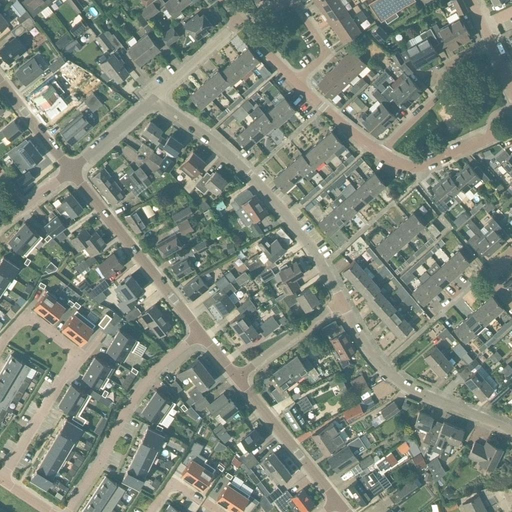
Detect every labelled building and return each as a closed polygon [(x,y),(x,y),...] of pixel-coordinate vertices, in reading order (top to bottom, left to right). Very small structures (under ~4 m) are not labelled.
[(34,17),(48,5),(43,0),(27,0),(29,2),(25,6),(34,17)] [(84,8),(77,0),(68,0),(78,12),(84,8)] [(154,0),(149,4),(140,12),(149,22),(147,20),(159,10),(158,9),(166,3),(163,0),(154,0)] [(140,11),(140,12),(149,4),(154,0),(140,0),(146,7),(140,11)] [(179,9),(189,0),(169,0),(165,4),(175,16),(178,20),(183,15),(181,12),(179,9)] [(320,0),(316,3),(323,13),(340,1),(339,0),(320,0)] [(368,0),(381,18),(384,15),(385,17),(384,17),(387,21),(398,14),(395,10),(394,11),(393,9),(406,0),(368,0)] [(452,0),(459,13),(467,9),(462,0),(452,0)] [(323,13),(330,23),(347,11),(340,1),(323,13)] [(20,23),(11,30),(30,16),(26,10),(17,18),(20,23)] [(30,16),(11,30),(11,31),(16,38),(27,29),(26,29),(35,22),(26,10),(30,16)] [(330,23),(337,33),(354,21),(347,11),(330,23)] [(144,27),(149,22),(140,12),(135,16),(144,27)] [(200,17),(197,14),(185,25),(196,39),(213,26),(203,14),(200,17)] [(459,18),(449,24),(460,43),(470,37),(459,18)] [(337,33),(343,43),(360,31),(354,21),(337,33)] [(442,35),(447,45),(450,49),(460,43),(449,24),(440,29),(436,23),(430,27),(430,28),(436,38),(442,35)] [(388,34),(378,25),(371,32),(381,42),(388,34)] [(168,46),(180,36),(172,26),(160,36),(168,46)] [(74,27),(70,30),(75,35),(79,32),(74,27)] [(423,40),(417,43),(427,61),(437,55),(430,41),(436,38),(430,28),(419,34),(423,40)] [(103,32),(113,44),(116,48),(122,44),(113,33),(112,34),(110,31),(108,33),(106,29),(103,32)] [(113,44),(103,32),(95,38),(105,50),(113,44)] [(147,33),(137,41),(149,56),(159,48),(147,33)] [(25,50),(15,37),(0,48),(0,52),(8,63),(25,50)] [(61,38),(55,43),(60,49),(66,44),(61,38)] [(366,44),(358,38),(352,45),(360,51),(366,44)] [(406,49),(416,67),(427,61),(417,43),(411,46),(408,40),(403,43),(406,49)] [(139,64),(149,56),(137,41),(127,49),(139,64)] [(67,46),(61,50),(66,56),(71,51),(67,46)] [(248,47),(239,55),(250,67),(253,71),(257,67),(254,63),(259,59),(248,47)] [(352,50),(343,58),(358,73),(367,65),(352,50)] [(412,71),(406,64),(403,61),(398,51),(391,55),(397,65),(403,71),(408,76),(412,71)] [(113,54),(100,64),(106,71),(101,75),(107,82),(114,77),(118,81),(128,73),(121,64),(124,62),(121,57),(118,60),(113,54)] [(239,55),(229,64),(240,76),(250,67),(239,55)] [(42,70),(33,58),(16,72),(25,84),(42,70)] [(55,70),(63,64),(57,58),(48,66),(53,72),(55,70)] [(343,58),(335,67),(349,82),(358,73),(343,58)] [(63,64),(55,70),(60,76),(73,66),(68,59),(66,61),(63,64)] [(231,84),(240,76),(229,64),(220,72),(229,82),(231,84)] [(377,64),(374,67),(380,73),(383,70),(377,64)] [(335,67),(326,75),(340,90),(349,82),(335,67)] [(209,79),(219,90),(229,82),(220,72),(219,70),(218,70),(209,79)] [(266,79),(272,74),(269,70),(262,75),(266,79)] [(404,79),(399,85),(413,99),(422,90),(408,76),(403,71),(399,75),(404,79)] [(326,75),(317,84),(331,99),(340,90),(326,75)] [(256,88),(263,82),(259,78),(253,84),(256,88)] [(356,83),(361,88),(366,82),(362,78),(356,83)] [(209,79),(200,87),(210,99),(219,90),(209,79)] [(269,80),(263,85),(266,89),(272,84),(269,80)] [(355,94),(361,88),(356,83),(350,89),(355,94)] [(404,108),(413,99),(399,85),(394,89),(389,84),(381,93),(388,100),(389,102),(393,97),(404,108)] [(200,87),(190,95),(201,107),(210,99),(200,87)] [(253,90),(250,87),(244,92),(247,96),(253,90)] [(381,103),(371,111),(385,126),(395,117),(383,105),(388,100),(381,93),(376,89),(372,93),(381,103)] [(257,91),(250,97),(254,100),(260,95),(257,91)] [(102,103),(93,93),(84,100),(93,111),(102,103)] [(238,104),(244,99),(241,95),(234,101),(238,104)] [(285,117),(295,109),(284,97),(275,105),(285,117)] [(357,97),(351,103),(358,111),(365,104),(357,97)] [(247,99),(241,105),(244,109),(247,112),(253,106),(247,99)] [(231,103),(225,109),(228,112),(229,112),(235,107),(231,103)] [(241,105),(232,114),(235,117),(244,109),(241,105)] [(275,105),(265,114),(263,112),(274,124),(274,123),(276,126),(285,117),(275,105)] [(61,131),(72,143),(98,121),(88,109),(61,131)] [(220,120),(225,115),(222,111),(216,117),(220,120)] [(376,135),(385,126),(371,111),(367,116),(364,113),(358,119),(366,127),(367,125),(376,135)] [(265,132),(274,124),(263,112),(254,120),(265,132)] [(226,125),(235,117),(232,114),(223,122),(226,125)] [(254,120),(245,128),(255,140),(265,132),(254,120)] [(6,136),(11,142),(23,132),(14,121),(0,132),(0,137),(1,140),(6,136)] [(152,141),(157,144),(163,137),(158,134),(161,130),(150,122),(143,132),(141,135),(147,140),(150,136),(154,139),(152,141)] [(246,149),(255,140),(245,128),(235,137),(246,149)] [(331,131),(322,139),(332,151),(337,156),(346,148),(341,143),(331,131)] [(165,139),(163,137),(157,144),(162,148),(164,146),(168,149),(166,152),(172,157),(182,143),(170,136),(169,137),(167,136),(165,139)] [(322,139),(312,147),(323,159),(332,151),(322,139)] [(30,165),(42,156),(29,140),(18,149),(30,165)] [(137,150),(148,158),(153,150),(143,143),(137,150)] [(312,147),(303,156),(311,166),(313,168),(323,159),(312,147)] [(14,148),(0,156),(0,163),(4,169),(21,158),(14,148)] [(495,158),(507,171),(511,166),(511,152),(509,155),(505,150),(495,158)] [(188,194),(195,186),(199,181),(203,176),(197,171),(205,162),(193,152),(179,168),(190,177),(186,182),(187,183),(183,187),(188,194)] [(301,154),(292,162),(302,174),(311,166),(303,156),(301,154)] [(355,157),(352,154),(346,160),(349,163),(355,157)] [(163,158),(158,165),(169,172),(176,162),(165,155),(163,158)] [(364,160),(361,157),(355,162),(358,166),(364,160)] [(302,174),(292,162),(282,171),(293,182),(302,174)] [(338,167),(336,168),(339,172),(346,166),(342,162),(338,167)] [(484,182),(489,178),(477,164),(472,169),(468,163),(460,171),(473,185),(481,178),(484,182)] [(23,176),(29,183),(41,173),(36,166),(23,176)] [(91,177),(104,194),(110,189),(112,192),(118,186),(103,167),(91,177)] [(126,186),(128,184),(132,189),(143,180),(134,170),(134,171),(131,167),(125,172),(126,173),(119,178),(126,186)] [(158,177),(162,173),(158,168),(154,173),(158,177)] [(345,177),(351,171),(348,168),(342,173),(345,177)] [(203,176),(199,181),(195,186),(204,193),(209,187),(216,192),(226,180),(215,171),(210,177),(206,173),(203,176)] [(273,179),(279,186),(283,191),(293,182),(282,171),(273,179)] [(337,174),(333,171),(327,176),(330,180),(337,174)] [(477,190),(473,185),(460,171),(452,178),(451,178),(461,189),(460,189),(464,193),(469,189),(473,193),(477,190)] [(374,172),(365,180),(376,193),(385,184),(374,172)] [(343,179),(345,177),(342,173),(333,182),(336,185),(343,179)] [(448,174),(440,182),(453,196),(458,202),(462,199),(456,193),(457,192),(460,189),(461,189),(451,178),(452,178),(448,174)] [(367,201),(376,193),(365,180),(362,177),(358,181),(360,184),(356,189),(367,201)] [(324,179),(314,188),(318,191),(327,182),(324,179)] [(126,186),(130,191),(131,189),(136,195),(147,186),(143,180),(132,189),(128,184),(126,186)] [(336,185),(333,182),(323,190),(327,193),(336,185)] [(445,203),(453,196),(440,182),(431,189),(436,194),(432,198),(444,211),(449,207),(445,203)] [(125,195),(118,186),(112,192),(110,189),(104,194),(113,204),(125,195)] [(314,188),(308,193),(311,197),(318,191),(314,188)] [(242,194),(242,193),(237,196),(233,199),(237,203),(235,204),(238,208),(239,207),(240,209),(243,206),(254,221),(267,212),(255,195),(254,195),(250,189),(242,194)] [(357,209),(367,201),(356,189),(346,197),(357,209)] [(325,195),(322,191),(314,198),(318,202),(325,195)] [(56,207),(60,213),(67,208),(72,215),(81,207),(71,194),(62,202),(56,207)] [(303,205),(308,200),(305,196),(299,201),(303,205)] [(203,210),(210,206),(203,197),(196,202),(203,210)] [(348,217),(357,209),(346,197),(337,205),(348,217)] [(220,210),(226,206),(222,199),(210,207),(218,218),(223,214),(220,210)] [(311,201),(305,207),(308,210),(314,205),(311,201)] [(494,206),(490,201),(483,207),(487,212),(494,206)] [(334,208),(328,213),(338,224),(339,226),(348,217),(337,205),(334,202),(330,205),(334,208)] [(146,225),(146,224),(145,223),(149,220),(147,218),(155,213),(149,203),(141,207),(140,206),(125,216),(135,232),(146,225)] [(177,223),(194,214),(189,205),(172,215),(177,223)] [(473,214),(478,209),(475,206),(470,211),(473,214)] [(453,220),(458,226),(471,216),(466,210),(453,220)] [(413,212),(404,221),(414,233),(424,225),(413,212)] [(329,234),(339,226),(338,224),(328,213),(318,222),(329,234)] [(57,216),(46,224),(45,225),(53,235),(65,225),(57,216)] [(70,216),(65,220),(68,225),(73,220),(70,216)] [(484,234),(496,248),(505,241),(496,231),(501,227),(493,218),(483,226),(487,230),(484,234)] [(188,219),(177,225),(183,235),(194,229),(188,219)] [(470,219),(465,223),(471,229),(476,225),(470,219)] [(34,246),(43,237),(25,221),(17,231),(34,246)] [(404,221),(394,229),(405,241),(414,233),(404,221)] [(426,227),(427,227),(434,235),(435,237),(435,236),(440,232),(432,222),(426,227)] [(488,256),(496,248),(484,234),(476,225),(471,229),(474,234),(466,241),(475,250),(479,246),(488,256)] [(258,227),(252,231),(256,236),(262,233),(258,227)] [(84,245),(91,255),(92,254),(105,243),(95,231),(90,235),(84,228),(70,240),(78,250),(84,245)] [(394,229),(385,237),(395,250),(405,241),(394,229)] [(9,240),(26,255),(34,246),(17,231),(9,240)] [(55,237),(60,242),(67,236),(62,231),(55,237)] [(170,237),(157,244),(164,256),(182,246),(177,238),(175,234),(170,237)] [(431,238),(424,244),(427,247),(437,238),(435,236),(435,237),(434,235),(431,238)] [(395,250),(385,237),(375,246),(386,258),(395,250)] [(205,239),(195,245),(199,252),(209,246),(205,239)] [(248,260),(260,274),(266,270),(262,264),(263,262),(270,257),(273,260),(285,249),(276,239),(263,250),(264,251),(259,255),(258,254),(248,260)] [(228,253),(235,252),(233,242),(226,244),(228,253)] [(417,256),(427,247),(424,244),(414,252),(417,256)] [(436,244),(427,252),(430,256),(436,250),(438,252),(441,249),(436,244)] [(377,256),(369,246),(366,249),(374,259),(377,256)] [(449,258),(460,270),(469,262),(458,249),(449,258)] [(414,252),(405,261),(408,264),(417,256),(414,252)] [(427,252),(417,260),(421,264),(430,256),(427,252)] [(113,254),(98,266),(107,277),(113,272),(116,270),(122,264),(113,254)] [(178,278),(195,269),(191,262),(196,259),(193,254),(180,261),(171,266),(178,278)] [(4,256),(0,261),(0,268),(11,276),(18,266),(4,256)] [(377,256),(374,259),(379,265),(383,262),(377,256)] [(450,278),(460,270),(449,258),(440,266),(450,278)] [(84,259),(74,267),(79,274),(90,265),(85,260),(84,259)] [(255,277),(260,274),(248,260),(243,263),(248,268),(255,277)] [(363,269),(355,260),(342,271),(351,280),(363,269)] [(417,260),(408,269),(411,272),(421,264),(417,260)] [(281,271),(279,272),(285,281),(280,284),(285,292),(281,295),(283,298),(283,297),(286,295),(299,286),(295,279),(303,274),(302,271),(304,270),(300,262),(297,264),(296,261),(287,267),(286,264),(279,268),(281,271)] [(397,274),(408,264),(405,261),(394,270),(397,274)] [(385,265),(382,268),(387,275),(391,271),(385,265)] [(440,266),(430,275),(441,287),(450,278),(440,266)] [(0,268),(0,282),(5,285),(11,276),(0,268)] [(371,278),(363,269),(351,280),(359,290),(371,278)] [(408,269),(399,276),(403,280),(411,272),(408,269)] [(230,281),(235,277),(230,271),(224,275),(215,283),(220,289),(222,288),(230,281)] [(245,271),(235,278),(240,284),(250,277),(245,271)] [(209,287),(199,274),(183,287),(193,300),(209,287)] [(142,288),(131,275),(115,287),(124,299),(118,304),(124,311),(135,302),(131,296),(134,293),(135,294),(142,288)] [(393,275),(390,278),(395,285),(399,281),(393,275)] [(441,287),(430,275),(421,283),(432,295),(441,287)] [(93,298),(109,285),(104,278),(92,288),(91,286),(84,292),(93,298)] [(380,288),(371,278),(359,290),(367,298),(365,300),(366,300),(380,288)] [(225,292),(215,300),(213,302),(222,313),(234,304),(228,296),(236,290),(230,282),(230,281),(222,288),(225,292)] [(432,295),(421,283),(411,291),(422,303),(432,295)] [(398,287),(403,294),(407,291),(402,284),(398,287)] [(294,290),(287,295),(286,295),(283,297),(283,298),(289,307),(300,300),(306,309),(319,300),(310,287),(297,295),(294,290)] [(366,300),(374,310),(386,299),(378,290),(380,288),(366,300)] [(35,306),(44,313),(55,299),(57,297),(47,290),(35,306)] [(410,294),(403,300),(407,305),(412,303),(415,300),(410,294)] [(481,304),(492,316),(502,307),(491,295),(481,304)] [(230,322),(238,332),(250,322),(245,316),(256,307),(249,298),(240,305),(237,308),(241,313),(230,322)] [(283,298),(276,302),(284,313),(290,309),(283,298)] [(55,299),(44,313),(53,320),(64,306),(55,299)] [(374,310),(382,319),(394,308),(386,299),(374,310)] [(276,304),(271,308),(276,314),(281,310),(276,304)] [(424,310),(418,304),(415,307),(420,313),(424,310)] [(492,316),(481,304),(472,313),(483,325),(492,316)] [(158,336),(171,326),(154,305),(142,315),(138,319),(144,328),(149,324),(158,336)] [(129,322),(141,313),(136,307),(123,317),(129,322)] [(382,319),(390,328),(402,317),(394,308),(382,319)] [(63,328),(72,335),(86,317),(77,309),(63,328)] [(112,317),(109,320),(115,324),(121,316),(116,312),(112,317)] [(106,313),(98,323),(104,327),(109,320),(112,317),(106,313)] [(474,333),(483,325),(472,313),(463,321),(474,333)] [(279,319),(283,325),(290,319),(286,314),(279,319)] [(250,322),(238,332),(245,342),(260,331),(265,336),(279,325),(272,316),(256,329),(250,322)] [(86,317),(72,335),(81,342),(96,324),(86,317)] [(411,327),(402,317),(390,328),(399,337),(411,327)] [(511,317),(502,327),(505,331),(511,324),(511,317)] [(336,349),(350,341),(341,325),(338,326),(335,321),(321,329),(325,335),(334,330),(337,336),(330,340),(336,349)] [(474,333),(463,321),(453,329),(464,341),(474,333)] [(452,342),(456,338),(445,327),(438,334),(443,339),(447,336),(452,342)] [(496,339),(505,331),(502,327),(493,335),(496,339)] [(139,341),(120,329),(113,339),(129,348),(129,349),(133,351),(139,341)] [(487,347),(496,339),(493,335),(483,344),(487,347)] [(113,339),(107,349),(123,359),(129,349),(129,348),(113,339)] [(356,350),(350,341),(336,349),(341,358),(356,350)] [(481,352),(487,347),(483,344),(478,349),(481,352)] [(423,356),(432,365),(444,355),(435,345),(423,356)] [(493,354),(498,360),(502,357),(496,351),(493,354)] [(473,359),(466,352),(462,355),(469,362),(473,359)] [(498,360),(493,354),(489,357),(495,363),(498,360)] [(31,367),(11,355),(5,365),(25,377),(26,375),(31,367)] [(296,379),(308,370),(313,378),(319,373),(310,361),(305,365),(297,355),(285,364),(296,379)] [(440,375),(452,364),(444,355),(432,365),(440,375)] [(111,365),(95,356),(89,366),(103,374),(105,375),(111,365)] [(466,366),(472,373),(464,380),(473,390),(485,379),(489,375),(475,358),(466,366)] [(180,373),(178,375),(182,380),(190,375),(193,379),(206,369),(198,359),(180,373)] [(296,379),(285,364),(273,373),(281,384),(270,391),(278,401),(284,398),(290,395),(285,387),(296,379)] [(20,385),(24,379),(25,377),(5,365),(0,373),(0,376),(19,388),(20,385)] [(89,366),(83,376),(103,388),(109,378),(105,375),(89,366)] [(506,376),(509,372),(504,366),(500,369),(506,376)] [(206,369),(193,379),(198,385),(188,393),(191,397),(184,402),(188,406),(191,404),(193,405),(194,404),(204,396),(203,395),(199,391),(201,389),(214,379),(206,369)] [(341,375),(328,381),(331,388),(336,386),(337,385),(341,394),(348,391),(341,375)] [(14,396),(18,389),(19,388),(0,376),(0,390),(13,398),(14,396)] [(365,379),(353,386),(358,395),(369,388),(365,379)] [(473,390),(481,399),(493,388),(485,379),(473,390)] [(177,393),(182,388),(175,380),(170,384),(177,393)] [(71,383),(65,393),(85,405),(91,395),(99,399),(102,394),(90,387),(87,392),(71,383)] [(511,388),(507,384),(497,392),(501,397),(511,388)] [(150,400),(168,413),(176,403),(157,389),(150,400)] [(12,399),(13,398),(0,390),(0,404),(6,408),(8,406),(12,399)] [(299,391),(291,395),(294,399),(301,396),(299,391)] [(65,393),(59,403),(75,413),(72,418),(83,425),(86,419),(79,414),(85,405),(65,393)] [(207,406),(205,408),(208,411),(210,410),(215,416),(219,412),(217,409),(228,400),(223,394),(208,407),(207,406)] [(194,404),(200,412),(205,408),(207,406),(211,403),(205,396),(194,404)] [(306,396),(296,402),(282,411),(293,429),(307,420),(302,413),(313,406),(306,396)] [(230,399),(228,400),(217,409),(219,412),(227,421),(233,415),(231,413),(237,408),(230,399)] [(142,410),(161,423),(168,413),(150,400),(142,410)] [(380,410),(382,412),(385,417),(386,418),(399,409),(393,401),(380,410)] [(359,403),(343,411),(348,422),(365,414),(359,403)] [(419,412),(414,424),(427,429),(422,441),(421,441),(419,446),(424,455),(424,456),(426,451),(433,433),(432,432),(435,425),(429,423),(432,418),(432,417),(419,411),(419,412)] [(378,423),(385,417),(382,412),(375,418),(378,423)] [(67,418),(60,428),(75,437),(82,427),(67,418)] [(433,433),(426,451),(431,454),(436,442),(445,446),(453,426),(443,422),(443,423),(437,420),(436,422),(435,425),(432,432),(433,433)] [(212,429),(217,436),(226,428),(221,422),(217,426),(217,425),(212,429)] [(319,445),(330,437),(335,434),(338,432),(332,423),(312,436),(319,445)] [(453,426),(445,446),(444,448),(444,447),(442,451),(440,456),(446,459),(452,445),(450,444),(451,442),(457,445),(458,443),(460,444),(463,438),(460,437),(463,430),(453,426)] [(143,437),(158,445),(163,434),(148,427),(143,437)] [(75,437),(60,428),(55,438),(70,447),(75,437)] [(244,463),(253,455),(254,455),(250,450),(263,440),(255,429),(242,440),(237,443),(244,453),(239,457),(243,463),(244,463)] [(330,437),(319,445),(325,455),(341,444),(349,438),(343,429),(339,431),(338,432),(335,434),(330,437)] [(407,431),(401,435),(405,441),(412,437),(407,431)] [(348,447),(329,459),(336,471),(356,459),(356,458),(357,458),(355,455),(366,448),(360,438),(358,436),(353,439),(347,444),(349,446),(348,447)] [(138,448),(153,455),(158,445),(143,437),(138,448)] [(420,449),(413,437),(406,441),(412,454),(413,456),(420,451),(419,450),(420,449)] [(70,447),(55,438),(49,448),(64,457),(70,447)] [(220,441),(216,448),(224,451),(227,444),(220,441)] [(478,463),(493,470),(503,450),(488,443),(485,448),(475,443),(468,456),(479,461),(478,463)] [(64,457),(49,448),(43,458),(58,467),(64,457)] [(133,458),(148,466),(153,455),(138,448),(133,458)] [(263,460),(259,463),(260,464),(264,469),(263,469),(267,474),(282,463),(273,452),(263,460)] [(420,453),(413,458),(418,466),(425,462),(420,453)] [(205,461),(195,454),(182,473),(192,480),(205,461)] [(253,455),(244,463),(249,469),(258,461),(253,455)] [(354,496),(365,488),(369,485),(377,479),(384,475),(382,473),(392,466),(384,455),(376,461),(375,462),(367,467),(366,467),(370,472),(348,487),(350,490),(348,491),(352,496),(354,495),(354,496)] [(358,463),(362,468),(374,461),(370,455),(358,463)] [(437,457),(427,463),(431,470),(440,463),(437,457)] [(58,467),(43,458),(37,468),(52,477),(58,467)] [(128,469),(143,476),(148,466),(133,458),(128,469)] [(235,458),(232,462),(238,466),(241,462),(235,458)] [(203,487),(215,468),(205,461),(192,480),(203,487)] [(290,473),(282,463),(267,474),(271,479),(276,476),(280,481),(290,473)] [(442,467),(440,463),(431,470),(432,473),(432,474),(435,480),(446,472),(442,467)] [(52,477),(37,468),(31,478),(46,487),(52,477)] [(143,476),(128,469),(122,479),(138,487),(143,476)] [(426,472),(424,480),(431,482),(433,477),(430,476),(431,473),(426,472)] [(99,486),(118,499),(119,498),(125,489),(106,476),(99,486)] [(365,488),(354,496),(360,505),(378,492),(383,488),(377,479),(369,485),(365,488)] [(397,491),(402,497),(396,501),(398,505),(420,488),(413,479),(404,485),(399,489),(397,491)] [(227,505),(240,487),(229,480),(217,498),(227,505)] [(92,496),(112,509),(112,508),(117,502),(118,499),(99,486),(92,496)] [(269,494),(274,500),(281,494),(283,493),(278,486),(269,494)] [(250,494),(240,487),(227,505),(237,511),(238,511),(248,497),(250,494)] [(281,494),(274,500),(282,511),(285,511),(289,509),(283,502),(285,500),(287,502),(294,511),(295,511),(299,511),(301,511),(302,511),(314,503),(303,489),(292,498),(286,491),(281,495),(281,494)] [(257,503),(259,500),(250,494),(248,497),(257,503)] [(264,494),(258,501),(266,511),(273,506),(271,503),(264,494)] [(85,506),(93,511),(109,511),(110,511),(112,509),(92,496),(85,506)] [(479,511),(485,509),(478,496),(462,504),(466,511),(479,511)] [(444,505),(445,506),(447,511),(458,508),(456,500),(444,505)] [(443,511),(441,502),(432,504),(434,511),(443,511)]
